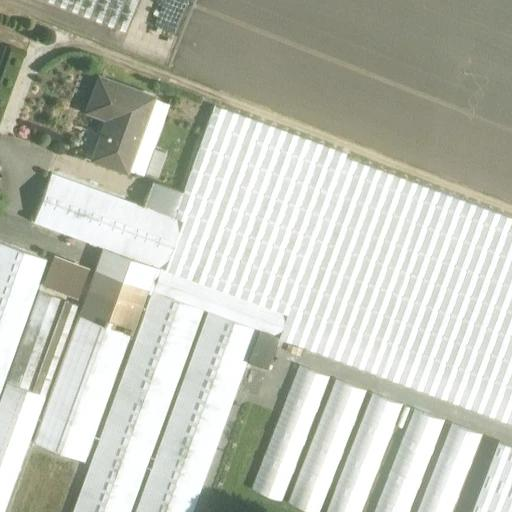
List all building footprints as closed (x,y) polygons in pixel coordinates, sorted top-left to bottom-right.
[(49,0),(122,29),(133,0),(49,0)] [(155,97),(101,77),(89,111),(110,119),(95,159),(128,171),(155,97)] [(347,152),(216,104),(175,217),(306,265),(346,156),(347,152)] [(511,224),(511,216),(346,156),(306,265),(287,317),(280,337),(449,398),(511,225),(511,224)] [(175,217),(53,173),(34,225),(162,271),(287,317),(306,265),(175,217)] [(511,225),(449,398),(511,421),(511,225)] [(0,243),(0,397),(50,262),(0,243)] [(52,267),(45,285),(78,297),(85,279),(52,267)] [(90,290),(142,309),(150,289),(97,270),(90,290)] [(260,329),(280,337),(287,317),(162,271),(155,291),(204,309),(210,311),(260,329)] [(80,317),(133,336),(142,309),(90,290),(80,317)] [(155,291),(74,511),(130,511),(204,309),(155,291)] [(42,293),(9,383),(30,391),(63,301),(42,293)] [(66,302),(34,392),(47,397),(79,307),(66,302)] [(210,311),(137,511),(193,511),(247,363),(260,329),(210,311)] [(80,317),(34,444),(86,463),(133,336),(80,317)] [(268,371),(280,337),(260,329),(247,363),(268,371)] [(286,500),(328,374),(297,363),(255,490),(286,500)] [(413,511),(444,417),(414,407),(391,477),(380,473),(403,402),(368,390),(369,388),(335,377),(313,444),(307,442),(287,502),(319,511),(413,511)] [(0,511),(4,511),(47,397),(34,392),(30,391),(9,383),(0,407),(0,511)] [(511,511),(511,447),(494,442),(473,511),(511,511)]
